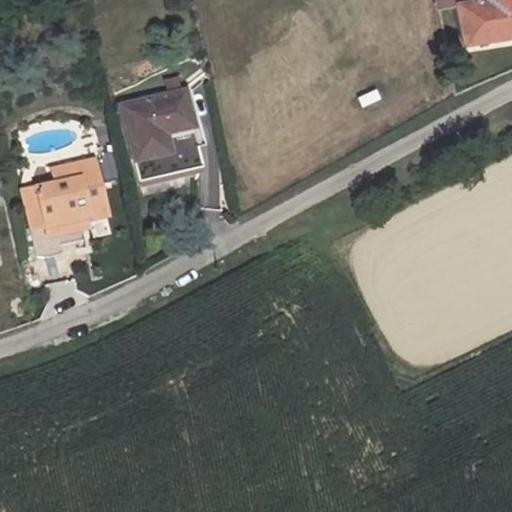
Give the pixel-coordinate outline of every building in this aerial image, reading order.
[(511,0),(439,0),(441,7),(460,4),(464,45),(511,38),(511,0)] [(190,90),(122,107),(135,156),(140,177),(207,161),(190,90)] [(66,179),(73,216),(92,212),(94,216),(109,213),(99,162),(64,168),(66,179)] [(73,216),(66,179),(35,184),(43,228),(63,224),(62,218),(73,216)] [(43,228),(35,184),(23,186),(35,249),(67,243),(66,239),(113,228),(109,213),(94,216),(92,212),(73,216),(62,218),(63,224),(43,228)]
